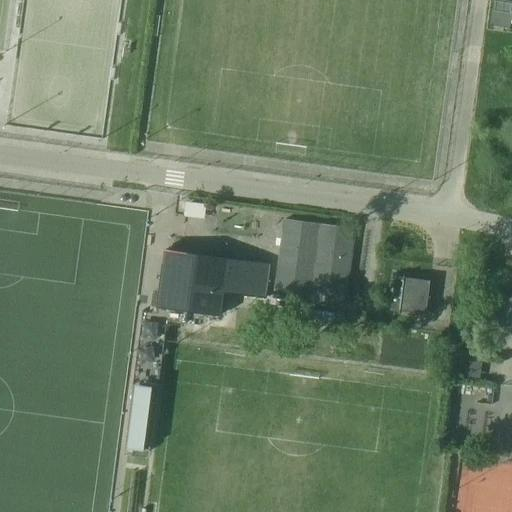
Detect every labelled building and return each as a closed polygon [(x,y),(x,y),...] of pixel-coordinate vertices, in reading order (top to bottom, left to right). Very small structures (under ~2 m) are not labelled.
[(511,2),(492,0),(490,15),(488,26),(509,29),(511,7),(511,2)] [(505,51),(507,39),(487,36),(485,48),(505,51)] [(286,220),(275,298),(342,307),(346,307),(347,297),(356,229),(286,220)] [(143,311),(125,448),(128,448),(150,451),(151,451),(165,343),(166,337),(167,327),(186,330),(189,311),(221,316),(224,293),(266,298),(270,265),(253,262),(236,260),(165,251),(159,301),(157,313),(143,311)] [(390,310),(425,315),(429,281),(395,276),(390,310)]
